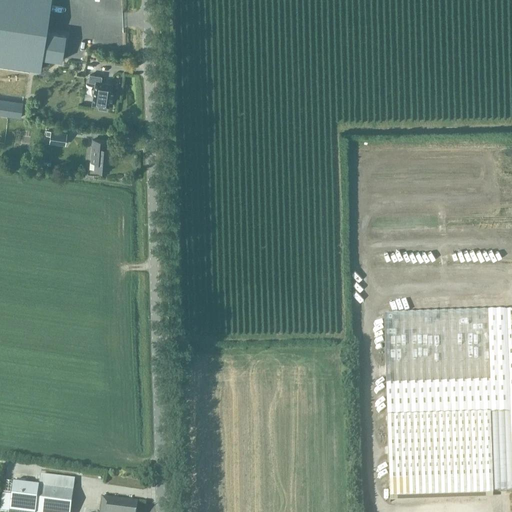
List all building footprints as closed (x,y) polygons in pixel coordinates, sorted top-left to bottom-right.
[(0,0),(0,63),(41,69),(43,58),(63,61),(66,35),(47,32),(51,0),(0,0)] [(101,83),(102,77),(90,75),(89,82),(96,83),(92,105),(99,106),(99,109),(107,110),(107,107),(109,107),(110,99),(111,99),(112,93),(111,93),(112,84),(101,83)] [(0,102),(0,114),(20,118),(22,105),(0,102)] [(50,143),(66,145),(67,133),(51,131),(50,143)] [(95,171),(110,172),(111,158),(109,158),(110,148),(107,148),(108,141),(93,140),(91,162),(95,162),(95,171)] [(511,311),(384,316),(390,485),(492,482),(492,493),(511,491),(511,311)] [(70,511),(73,491),(14,484),(10,511),(70,511)] [(135,511),(137,500),(102,495),(99,511),(135,511)]
